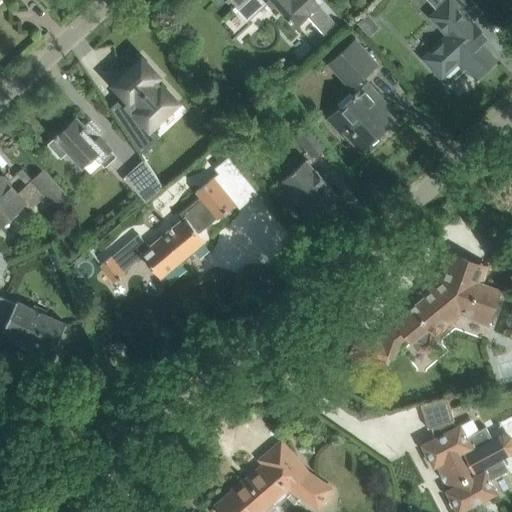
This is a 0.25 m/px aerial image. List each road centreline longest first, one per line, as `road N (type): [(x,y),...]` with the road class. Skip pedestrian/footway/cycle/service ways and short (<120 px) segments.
road 1 (residential): [(110,457),(511,116)]
road 2 (unknown): [(242,346),(361,420),(385,421),(427,401)]
road 3 (residential): [(0,101),(112,0)]
road 4 (residential): [(110,457),(82,426),(0,390)]
